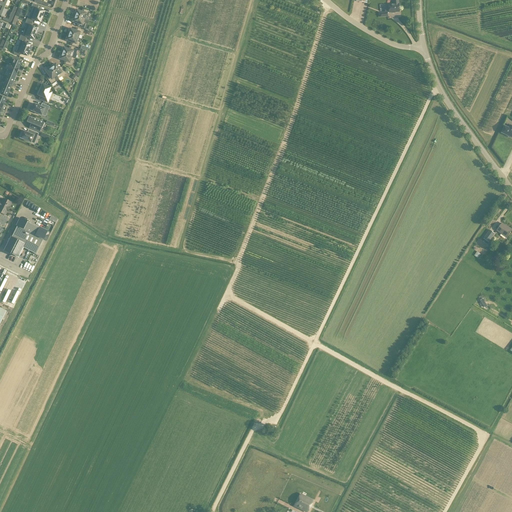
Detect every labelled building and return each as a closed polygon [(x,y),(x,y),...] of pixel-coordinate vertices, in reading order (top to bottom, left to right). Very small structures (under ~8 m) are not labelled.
[(392,0),(393,4),(388,5),(389,13),(399,12),(398,0),(392,0)] [(33,7),(31,13),(36,15),(43,17),(44,15),(44,14),(45,11),(45,10),(38,8),(39,6),(33,4),(31,7),(33,7)] [(76,10),(74,16),(84,19),(85,17),(89,17),(90,12),(83,9),(83,10),(84,10),(83,13),(76,10)] [(27,17),(26,20),(32,23),(32,22),(33,20),(40,22),(41,23),(41,21),(42,21),(43,17),(36,15),(31,13),(29,18),(27,17)] [(74,16),(72,22),(79,24),(78,27),(77,26),(77,27),(84,29),(86,24),(83,22),(84,19),(74,16)] [(27,24),(25,30),(36,34),(39,27),(32,24),(32,23),(26,20),(25,23),(27,24)] [(70,29),(68,35),(77,38),(78,35),(82,36),(84,31),(76,28),(77,29),(76,31),(70,29)] [(21,34),(20,37),(25,39),(27,36),(34,39),(36,34),(25,30),(23,35),(21,34)] [(66,40),(73,43),(72,45),(71,45),(78,48),(80,43),(77,41),(77,38),(68,35),(66,40)] [(20,41),(18,46),(21,47),(30,51),(30,50),(32,47),(31,47),(32,45),(24,42),(25,39),(20,37),(19,40),(20,41)] [(15,51),(13,54),(19,56),(20,53),(27,56),(28,53),(29,54),(30,51),(21,47),(18,46),(16,52),(15,51)] [(63,48),(61,53),(71,57),(72,54),(76,55),(77,49),(70,47),(71,47),(70,50),(63,48)] [(59,59),(66,61),(65,64),(64,64),(71,67),(73,61),(70,59),(71,57),(61,53),(59,59)] [(13,56),(10,65),(19,69),(21,63),(17,61),(19,58),(13,56)] [(55,64),(50,68),(56,76),(59,74),(61,77),(66,74),(61,67),(62,68),(59,70),(55,64)] [(10,65),(7,70),(9,71),(16,74),(19,69),(10,65)] [(56,76),(50,68),(46,71),(50,77),(47,78),(46,78),(51,84),(55,81),(54,78),(56,76)] [(9,71),(7,77),(14,80),(16,74),(9,71)] [(5,76),(3,81),(12,85),(14,80),(7,77),(5,76)] [(3,81),(0,87),(10,91),(12,85),(3,81)] [(40,99),(45,101),(49,92),(48,91),(50,88),(42,85),(41,88),(40,88),(39,92),(40,92),(38,95),(41,96),(40,99)] [(0,87),(0,93),(7,96),(10,91),(0,87)] [(40,107),(34,104),(33,104),(32,107),(32,106),(30,110),(31,110),(31,111),(32,111),(34,112),(34,113),(37,114),(38,114),(41,115),(44,109),(47,110),(48,110),(49,107),(42,104),(40,107)] [(29,128),(39,133),(41,128),(42,129),(44,123),(29,116),(26,122),(31,124),(31,126),(30,125),(29,128)] [(509,128),(505,126),(502,133),(511,137),(511,126),(510,125),(509,128)] [(22,133),(21,133),(20,136),(21,136),(20,138),(31,143),(34,136),(37,137),(38,134),(30,130),(29,134),(23,131),(22,133)] [(0,212),(1,213),(4,215),(5,215),(7,211),(8,212),(10,207),(9,206),(11,203),(3,199),(1,203),(0,201),(0,212)] [(11,237),(4,251),(18,258),(23,248),(36,254),(47,232),(39,228),(27,222),(27,221),(20,218),(16,226),(17,226),(11,237)] [(502,223),(497,230),(507,238),(511,229),(508,227),(507,227),(502,223)] [(489,242),(495,233),(489,230),(483,238),(489,242)] [(6,291),(1,302),(9,305),(14,295),(6,291)] [(300,494),(294,506),(305,511),(307,511),(313,500),(300,494)]
